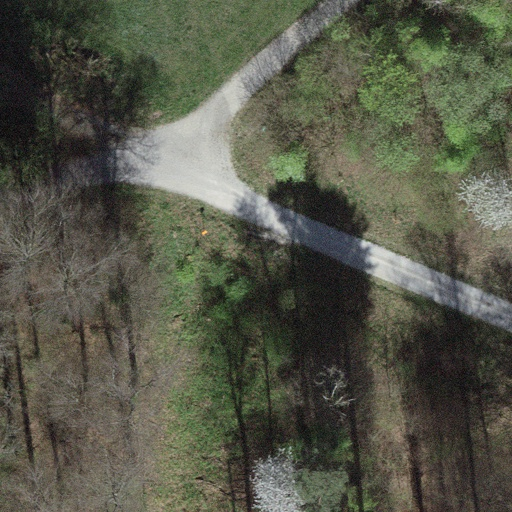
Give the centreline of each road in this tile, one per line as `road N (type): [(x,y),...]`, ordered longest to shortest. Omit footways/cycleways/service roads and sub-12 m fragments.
road 1 (track): [(511,315),(165,163),(0,208)]
road 2 (track): [(0,81),(165,163),(345,0)]
